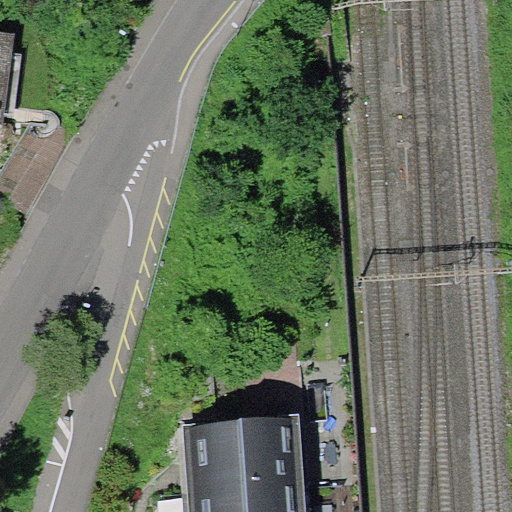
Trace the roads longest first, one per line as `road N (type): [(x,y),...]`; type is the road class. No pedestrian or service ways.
road 1 (residential): [(134,103),(134,219),(62,511)]
road 2 (tertiary): [(134,103),(0,358)]
road 3 (tertiary): [(211,0),(134,103)]
